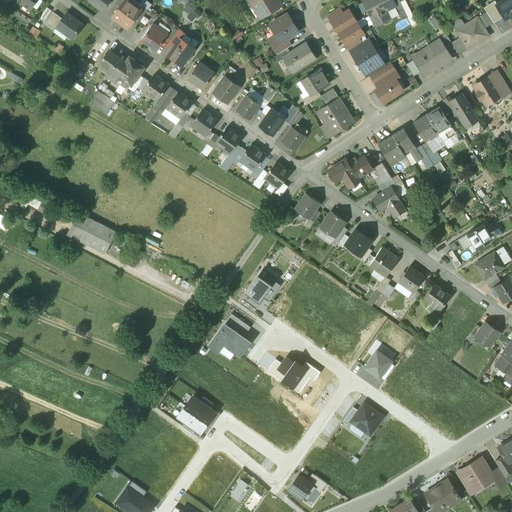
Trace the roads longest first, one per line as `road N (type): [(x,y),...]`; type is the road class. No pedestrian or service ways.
road 1 (track): [(64,511),(302,174)]
road 2 (track): [(271,218),(46,90),(0,49)]
road 3 (residential): [(62,0),(302,174)]
road 4 (residential): [(302,174),(511,323)]
road 5 (track): [(208,310),(0,204)]
road 6 (track): [(165,371),(0,302)]
road 7 (residential): [(377,122),(511,36)]
road 8 (residential): [(305,0),(377,122)]
road 9 (residential): [(448,459),(429,432),(349,378)]
road 10 (residential): [(349,378),(282,330),(255,360)]
